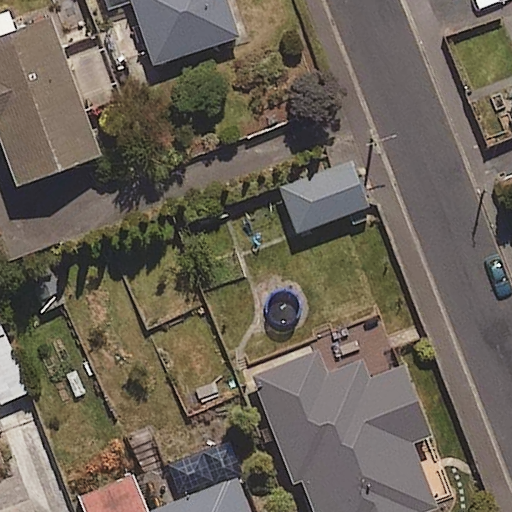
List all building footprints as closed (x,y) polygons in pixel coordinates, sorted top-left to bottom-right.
[(133,0),(158,68),(242,38),(228,0),(133,0)] [(0,10),(0,128),(1,128),(23,190),(104,160),(85,108),(119,95),(101,47),(67,60),(53,21),(20,33),(10,7),(0,10)] [(30,393),(0,321),(0,399),(2,404),(30,393)] [(368,377),(362,362),(329,376),(315,342),(249,369),(295,483),(302,480),(314,511),(441,511),(415,447),(434,439),(403,363),(368,377)] [(251,511),(239,481),(159,511),(147,511),(133,476),(79,497),(85,511),(251,511)]
